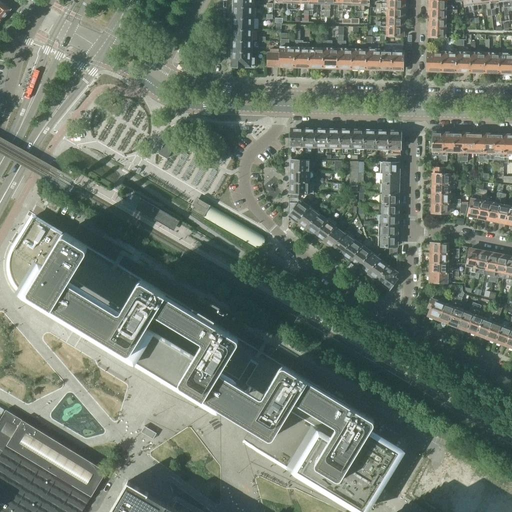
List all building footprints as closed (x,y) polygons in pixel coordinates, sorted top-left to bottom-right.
[(283,3),(283,0),(274,0),(275,3),(275,13),(279,13),(279,3),(283,3)] [(292,0),(283,0),(283,3),(287,3),(287,10),(288,10),(288,15),(292,15),(292,9),(292,0)] [(300,0),(292,0),(292,9),(296,9),(296,4),(301,4),(300,0)] [(300,0),(301,4),(305,4),(304,15),(309,15),(309,0),(300,0)] [(309,20),(309,21),(312,21),(312,14),(313,14),(313,4),(318,4),(317,0),(309,0),(309,15),(309,18),(309,20)] [(326,0),(317,0),(318,4),(321,4),(321,10),(321,16),(326,16),(326,0)] [(334,0),(326,0),(326,16),(329,16),(329,10),(330,10),(330,4),(334,4),(334,0)] [(334,0),(334,4),(338,4),(338,11),(339,11),(339,17),(343,17),(343,11),(343,0),(334,0)] [(343,0),(343,11),(348,11),(348,5),(352,5),(351,0),(343,0)] [(351,0),(352,5),(355,5),(355,11),(356,11),(355,17),(360,17),(360,0),(351,0)] [(360,0),(360,17),(364,17),(364,11),(365,5),(369,5),(368,0),(360,0)] [(376,3),(376,7),(405,8),(405,0),(386,0),(387,3),(376,3)] [(447,5),(447,0),(446,0),(431,0),(428,0),(429,5),(430,6),(430,9),(457,10),(457,5),(447,5)] [(474,10),(472,0),(464,0),(465,6),(469,6),(469,11),(474,10)] [(482,4),(481,0),(472,0),(474,10),(475,17),(479,17),(478,5),(482,4)] [(481,0),(482,4),(485,4),(487,16),(491,15),(489,0),(481,0)] [(498,2),(498,0),(489,0),(491,15),(496,15),(495,9),(495,3),(498,2)] [(498,0),(498,2),(503,2),(504,15),(509,15),(508,11),(506,0),(498,0)] [(0,17),(1,18),(9,9),(0,1),(0,17)] [(254,7),(233,6),(232,17),(254,18),(254,7)] [(405,8),(376,7),(371,7),(371,11),(376,11),(386,12),(386,17),(405,17),(405,8)] [(457,15),(457,10),(430,9),(429,12),(428,13),(428,18),(447,19),(447,14),(457,15)] [(232,17),(232,29),(254,29),(254,18),(232,17)] [(405,17),(386,17),(386,21),(380,21),(380,22),(375,22),(375,25),(380,25),(405,26),(405,17)] [(446,23),(447,19),(428,18),(428,23),(429,24),(429,27),(456,28),(457,24),(446,23)] [(405,26),(380,25),(379,30),(386,30),(386,34),(385,34),(385,35),(386,35),(403,36),(403,35),(404,34),(405,26)] [(456,28),(429,27),(429,30),(428,31),(428,35),(429,36),(429,37),(435,37),(442,37),(446,37),(446,32),(456,32),(456,28)] [(232,29),(232,40),(253,40),(254,29),(232,29)] [(296,33),(296,40),(295,66),(309,67),(310,47),(303,47),(304,40),(300,40),(301,33),(300,33),(300,30),(296,30),(296,33)] [(324,47),(323,67),(338,68),(338,48),(332,48),(332,40),(328,40),(328,32),(324,32),(324,47)] [(338,35),(338,48),(338,68),(352,68),(353,49),(346,48),(346,41),(343,41),(343,35),(338,35)] [(232,40),(231,51),(253,52),(253,40),(232,40)] [(295,66),(296,40),(295,47),(281,46),(280,66),(295,66)] [(310,47),(309,67),(323,67),(324,47),(310,47)] [(367,49),(353,49),(352,68),(366,68),(367,49)] [(367,49),(366,68),(381,69),(381,49),(367,49)] [(381,49),(381,69),(403,69),(404,50),(381,49)] [(436,51),(427,51),(427,70),(441,71),(442,50),(441,50),(441,52),(436,51)] [(442,50),(441,71),(456,71),(456,51),(456,52),(451,52),(451,51),(442,50)] [(253,52),(231,51),(231,65),(258,66),(258,59),(254,59),(254,57),(253,57),(253,52)] [(465,51),(456,51),(456,71),(470,71),(470,51),(470,53),(465,52),(465,51)] [(479,52),(470,51),(470,71),(484,72),(485,52),(484,52),(484,53),(479,53),(479,52)] [(485,52),(484,72),(499,72),(499,52),(499,53),(494,53),(494,52),(485,52)] [(499,52),(499,72),(511,72),(511,53),(508,53),(508,52),(499,52)] [(303,147),(303,146),(303,127),(298,127),(297,128),(293,128),(291,130),(290,150),(299,150),(299,147),(303,147)] [(315,147),(315,128),(303,127),(303,146),(306,146),(306,152),(311,152),(311,148),(315,148),(315,147)] [(327,147),(328,128),(315,128),(315,147),(318,147),(318,152),(323,152),(323,147),(327,147)] [(328,128),(327,147),(330,147),(330,152),(335,152),(335,147),(339,147),(340,128),(328,128)] [(340,128),(339,147),(343,147),(342,153),(348,153),(348,148),(351,148),(352,129),(340,128)] [(352,129),(351,148),(354,148),(354,153),(360,153),(360,148),(364,148),(364,129),(352,129)] [(364,129),(364,148),(367,148),(367,153),(372,153),(372,149),(376,149),(376,130),(364,129)] [(376,130),(376,149),(381,150),(381,152),(388,153),(387,156),(387,162),(400,162),(400,156),(401,156),(401,133),(399,131),(395,131),(394,130),(376,130)] [(443,137),(443,132),(435,132),(434,133),(433,133),(432,151),(439,152),(438,161),(443,161),(443,149),(444,149),(444,143),(442,143),(442,138),(443,137)] [(453,153),(454,132),(443,132),(443,137),(442,138),(442,143),(444,143),(444,149),(443,149),(443,161),(447,161),(447,152),(453,153)] [(454,132),(453,153),(458,153),(458,161),(463,161),(463,150),(464,150),(464,144),(463,144),(463,138),(464,138),(464,133),(454,132)] [(474,133),(464,133),(464,138),(463,138),(463,144),(464,144),(464,150),(463,150),(463,161),(467,161),(467,153),(473,153),(474,133)] [(484,133),(474,133),(473,153),(480,153),(479,162),(483,162),(484,150),(485,144),(483,144),(483,139),(484,139),(484,133)] [(494,160),(494,154),(494,134),(484,133),(484,139),(483,139),(483,144),(485,144),(484,150),(483,162),(488,162),(488,160),(494,160)] [(494,160),(500,160),(500,163),(504,163),(504,151),(505,151),(505,145),(503,145),(503,140),(504,139),(505,134),(494,134),(494,154),(494,160)] [(511,134),(505,134),(504,139),(503,140),(503,145),(505,145),(505,151),(504,151),(504,163),(508,163),(508,154),(511,154),(511,134)] [(167,158),(175,146),(169,143),(161,155),(167,158)] [(308,171),(308,160),(291,159),(291,164),(290,165),(290,169),(291,170),(291,171),(308,171)] [(387,162),(382,161),(382,172),(400,173),(400,167),(399,166),(400,162),(387,162)] [(289,170),(289,181),(290,182),(308,182),(308,171),(291,171),(289,170)] [(400,173),(382,172),(382,183),(400,183),(400,173)] [(433,173),(433,183),(436,183),(437,184),(442,184),(442,183),(448,183),(448,184),(461,184),(461,179),(451,179),(451,173),(445,173),(433,173)] [(307,194),(308,182),(290,182),(289,184),(289,187),(290,188),(290,198),(291,198),(299,198),(299,194),(307,194)] [(382,183),(381,193),(400,194),(400,183),(382,183)] [(436,183),(433,183),(432,193),(451,193),(451,188),(461,188),(461,184),(448,184),(448,183),(442,183),(442,184),(437,184),(436,183)] [(487,187),(483,186),(483,189),(480,202),(479,202),(478,207),(480,207),(479,212),(478,213),(477,217),(487,219),(490,201),(491,197),(485,196),(487,187)] [(471,197),(470,203),(468,215),(477,217),(478,213),(479,212),(480,207),(478,207),(479,202),(480,202),(483,189),(478,188),(476,198),(471,197)] [(496,202),(490,201),(487,219),(496,221),(497,217),(498,216),(499,211),(497,211),(498,206),(499,206),(502,190),(498,189),(498,192),(496,202)] [(497,217),(496,221),(506,223),(510,205),(504,204),(507,191),(502,190),(499,206),(498,206),(497,211),(499,211),(498,216),(497,217)] [(137,193),(130,206),(136,209),(174,231),(178,224),(180,221),(172,216),(173,213),(137,193)] [(400,194),(381,193),(379,193),(379,204),(381,204),(399,204),(400,194)] [(450,198),(451,193),(432,193),(432,203),(435,203),(436,203),(442,204),(442,202),(447,202),(447,203),(460,203),(461,203),(460,199),(450,198)] [(199,199),(192,211),(260,250),(267,238),(199,199)] [(50,201),(47,207),(57,213),(60,207),(55,204),(50,201)] [(299,201),(298,202),(288,215),(297,222),(308,207),(299,201)] [(450,207),(460,208),(460,203),(447,203),(447,202),(442,202),(442,204),(436,203),(435,203),(432,203),(432,213),(450,213),(450,207)] [(381,204),(381,214),(399,215),(399,204),(381,204)] [(317,214),(308,207),(297,222),(306,228),(317,214)] [(317,214),(306,228),(315,235),(325,220),(317,214)] [(381,214),(380,224),(398,225),(399,215),(381,214)] [(227,412),(231,415),(233,416),(232,419),(250,430),(256,434),(268,440),(287,409),(299,417),(317,428),(292,469),(294,471),(346,502),(354,507),(353,509),(356,511),(357,511),(368,511),(374,503),(378,496),(405,451),(405,450),(402,447),(397,444),(395,442),(394,442),(371,428),(373,424),(374,423),(374,422),(374,421),(373,420),(373,419),(372,419),(372,418),(281,363),(67,233),(66,233),(65,233),(64,233),(63,233),(62,233),(62,234),(61,234),(61,235),(39,222),(33,218),(32,218),(15,247),(14,248),(13,249),(13,250),(12,251),(12,253),(12,254),(11,255),(11,256),(11,257),(10,259),(10,260),(10,261),(10,262),(10,264),(10,265),(10,266),(10,267),(10,269),(10,270),(10,271),(11,272),(11,274),(11,275),(12,276),(12,277),(13,278),(13,279),(14,281),(14,282),(15,283),(16,284),(16,285),(17,286),(18,287),(19,288),(20,289),(21,290),(22,291),(23,292),(24,292),(25,293),(26,294),(84,329),(85,327),(92,330),(107,340),(109,341),(125,351),(127,352),(148,365),(147,367),(163,377),(171,382),(202,401),(201,403),(202,403),(207,405),(209,406),(218,411),(221,409),(227,412)] [(334,227),(325,220),(315,235),(324,241),(334,227)] [(379,224),(379,235),(398,236),(398,225),(380,224),(379,224)] [(343,233),(334,227),(324,241),(333,247),(343,233)] [(352,239),(343,233),(333,247),(341,254),(352,239)] [(397,241),(398,240),(398,236),(379,235),(378,245),(380,245),(397,245),(397,241)] [(361,246),(352,239),(341,254),(350,260),(361,246)] [(449,248),(449,243),(431,242),(431,252),(434,252),(435,253),(440,253),(440,251),(446,252),(446,253),(459,253),(459,248),(449,248)] [(369,252),(361,246),(350,260),(359,266),(369,252)] [(479,254),(480,248),(472,247),(471,248),(470,248),(466,265),(472,267),(471,271),(470,277),(474,278),(476,265),(477,266),(478,260),(477,260),(478,255),(479,254)] [(490,250),(480,248),(479,254),(478,255),(477,260),(478,260),(477,266),(476,265),(474,278),(479,279),(481,269),(486,270),(490,250)] [(499,252),(490,250),(486,270),(490,271),(489,275),(488,281),(493,282),(495,269),(496,269),(497,264),(496,264),(497,258),(498,258),(499,252)] [(459,258),(459,253),(446,253),(446,252),(440,251),(440,253),(435,253),(434,252),(431,252),(430,262),(449,263),(452,263),(453,257),(459,258)] [(369,252),(359,266),(368,273),(378,259),(369,252)] [(495,269),(493,282),(497,282),(499,273),(504,274),(508,254),(499,252),(498,258),(497,258),(496,264),(497,264),(496,269),(495,269)] [(378,259),(368,273),(377,279),(387,265),(378,259)] [(430,262),(430,271),(434,272),(440,273),(440,271),(445,271),(445,272),(458,272),(458,268),(448,268),(449,263),(430,262)] [(397,272),(387,265),(377,279),(390,289),(397,279),(393,277),(397,272)] [(458,275),(458,273),(458,272),(445,272),(445,271),(440,271),(440,273),(434,272),(430,271),(430,282),(448,282),(448,277),(458,277),(458,275)] [(454,309),(458,296),(459,293),(455,292),(452,300),(451,300),(450,304),(445,302),(438,319),(448,323),(450,320),(451,319),(453,314),(451,314),(453,308),(454,309)] [(438,319),(445,302),(447,296),(443,296),(441,301),(432,297),(431,300),(430,299),(428,304),(429,305),(428,307),(430,308),(428,315),(438,319)] [(450,320),(448,323),(458,326),(464,309),(458,307),(462,297),(458,296),(454,309),(453,308),(451,314),(453,314),(451,319),(450,320)] [(469,311),(464,309),(458,326),(467,330),(468,327),(469,326),(471,321),(469,321),(471,316),(472,316),(477,303),(473,302),(471,307),(470,307),(469,311)] [(481,305),(477,303),(472,316),(471,316),(469,321),(471,321),(469,326),(468,327),(467,330),(476,334),(483,316),(478,314),(481,305)] [(487,334),(486,337),(495,341),(502,324),(502,323),(503,320),(498,318),(503,304),(499,303),(496,310),(491,323),(490,323),(489,328),(490,329),(489,333),(487,334)] [(483,316),(476,334),(486,337),(487,334),(489,333),(490,329),(489,328),(490,323),(491,323),(496,310),(492,309),(488,319),(483,316)] [(502,324),(495,341),(505,345),(506,341),(508,340),(509,336),(508,335),(509,330),(510,330),(511,326),(511,317),(510,316),(507,326),(502,324)] [(141,432),(123,468),(129,470),(171,496),(177,500),(176,501),(187,507),(194,511),(339,511),(346,502),(294,471),(292,469),(250,444),(252,440),(256,434),(250,430),(232,419),(233,416),(231,415),(227,412),(221,409),(218,411),(209,406),(207,405),(202,403),(201,403),(202,401),(171,382),(144,426),(141,432)] [(268,440),(256,434),(252,440),(250,444),(292,469),(317,428),(299,417),(287,409),(268,440)] [(92,495),(106,471),(45,434),(6,410),(0,420),(0,511),(81,511),(92,495)] [(181,511),(172,507),(166,503),(166,504),(163,502),(148,494),(148,493),(128,481),(109,511),(181,511)]
